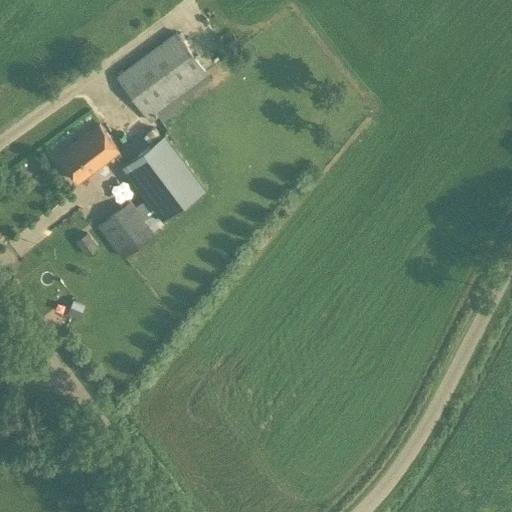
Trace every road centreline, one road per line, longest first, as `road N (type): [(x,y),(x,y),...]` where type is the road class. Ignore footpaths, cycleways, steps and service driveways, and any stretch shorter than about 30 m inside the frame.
road 1 (unclassified): [(366,511),(406,465),(511,264)]
road 2 (unclassified): [(170,511),(0,290)]
